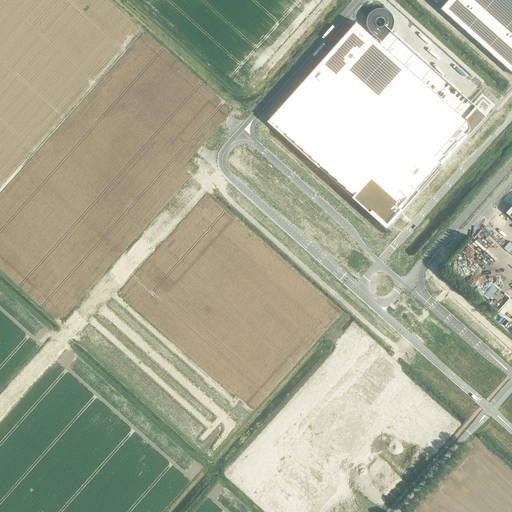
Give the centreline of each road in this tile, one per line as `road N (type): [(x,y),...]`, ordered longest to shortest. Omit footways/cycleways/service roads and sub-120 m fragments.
road 1 (track): [(144,28),(0,190)]
road 2 (unclassified): [(511,115),(379,262)]
road 3 (unclassified): [(379,262),(240,131)]
road 4 (unclassified): [(106,288),(246,412)]
road 5 (unclassified): [(232,428),(93,303)]
road 6 (unclassified): [(255,448),(378,310)]
road 7 (unclassified): [(360,0),(240,131)]
road 8 (unclassified): [(232,179),(355,289)]
road 9 (unclassified): [(215,165),(106,288)]
road 10 (unclassified): [(355,289),(246,412)]
road 11 (unclassified): [(415,268),(511,159)]
road 12 (unclassified): [(93,303),(0,404)]
road 13 (unclassified): [(378,310),(476,397)]
road 14 (tertiary): [(397,511),(478,421)]
